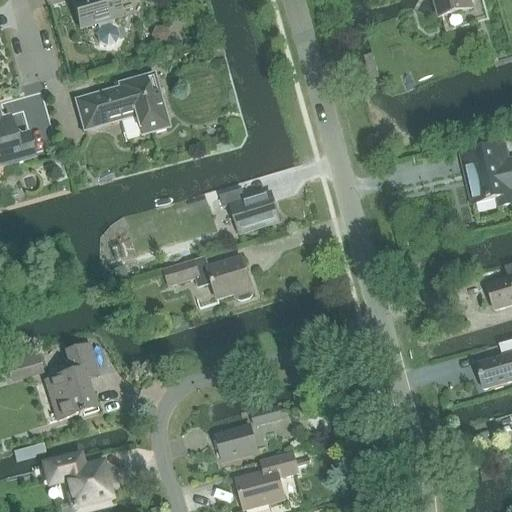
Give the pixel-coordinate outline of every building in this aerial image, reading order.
[(80,31),(96,26),(98,33),(96,36),(98,44),(106,48),(113,46),(117,38),(115,31),(111,28),(109,23),(121,19),(115,0),(77,0),(71,2),(80,31)] [(433,0),(439,19),(471,10),(468,1),(472,0),(433,0)] [(372,53),(363,55),(370,80),(379,77),(372,53)] [(167,129),(152,78),(119,87),(120,89),(108,92),(110,97),(99,100),(98,97),(76,103),(84,129),(108,122),(108,125),(135,117),(141,136),(167,129)] [(0,121),(0,168),(34,159),(27,135),(14,139),(9,119),(0,121)] [(511,159),(500,162),(497,149),(460,157),(466,185),(470,184),(475,206),(497,201),(499,210),(511,207),(511,159)] [(245,203),(241,191),(219,198),(223,210),(230,208),(239,236),(279,223),(270,195),(245,203)] [(194,264),(164,274),(169,289),(195,281),(198,290),(212,286),(217,302),(233,297),(234,300),(237,302),(241,303),(249,301),(251,298),(252,295),(241,261),(198,274),(194,264)] [(494,313),(511,308),(511,266),(504,269),(508,282),(487,288),(494,313)] [(124,267),(112,271),(116,284),(128,280),(124,267)] [(483,392),(511,384),(511,342),(499,346),(502,359),(476,367),(483,392)] [(57,423),(93,412),(82,378),(97,373),(88,347),(65,354),(71,375),(45,383),(57,423)] [(36,353),(20,358),(25,374),(41,370),(36,353)] [(254,429),(282,421),(279,410),(251,417),(254,429)] [(222,464),(257,454),(250,429),(215,439),(222,464)] [(46,491),(66,486),(71,504),(72,509),(72,510),(111,500),(108,489),(111,488),(108,476),(105,476),(102,465),(86,469),(82,453),(39,463),(46,491)] [(303,455),(294,458),(294,459),(296,469),(310,465),(308,459),(305,461),(303,455)] [(243,511),(244,511),(284,501),(279,481),(298,476),(296,469),(294,459),(294,458),(293,456),(261,464),(264,476),(236,483),(243,511)]
